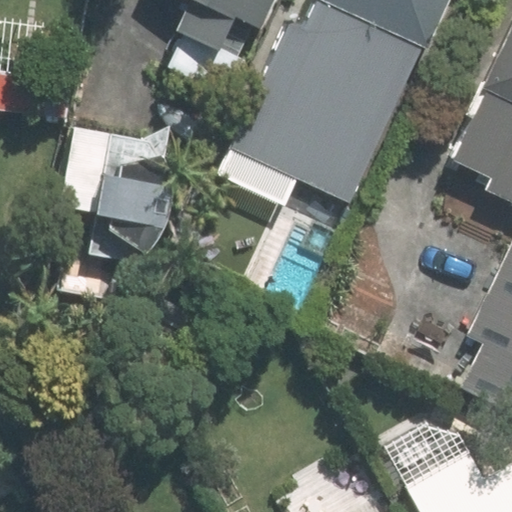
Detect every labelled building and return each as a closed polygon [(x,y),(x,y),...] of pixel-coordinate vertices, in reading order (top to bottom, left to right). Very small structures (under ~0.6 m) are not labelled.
[(232,11),(259,24),(270,0),(183,0),(171,26),(215,47),(232,11)] [(418,43),(424,46),(445,0),(308,0),(299,21),(290,17),(233,141),(349,194),(418,43)] [(511,15),(451,152),(487,168),(481,181),(511,194),(511,15)] [(52,76),(0,70),(0,106),(48,112),(52,76)] [(92,204),(85,248),(129,254),(142,244),(153,230),(165,198),(164,162),(158,147),(148,134),(74,123),(62,200),(92,204)] [(511,236),(468,334),(480,340),(460,386),(511,409),(511,236)] [(401,485),(416,511),(511,511),(511,457),(481,475),(467,449),(401,485)]
